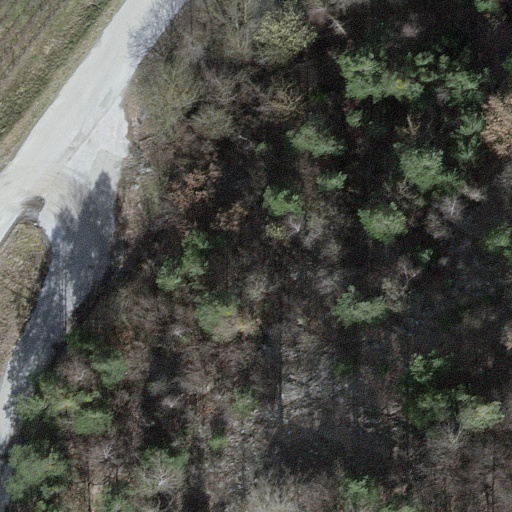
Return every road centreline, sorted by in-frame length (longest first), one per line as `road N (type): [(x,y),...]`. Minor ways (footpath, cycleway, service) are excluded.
road 1 (track): [(67,119),(96,176),(66,281),(0,414)]
road 2 (unclassified): [(0,208),(161,0)]
